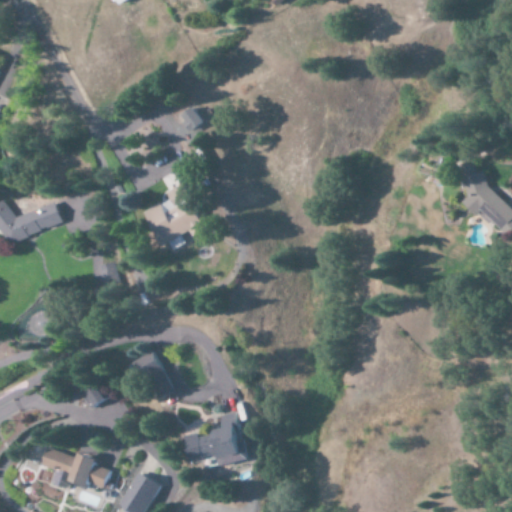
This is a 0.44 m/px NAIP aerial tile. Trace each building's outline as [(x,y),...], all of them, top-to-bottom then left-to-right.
[(183,117),(195,133),(208,124),(196,108),(183,117)] [(467,169),(475,197),(469,203),(481,215),(488,213),(502,226),(502,228),(508,234),(511,233),(511,205),(494,187),(489,172),(483,174),(481,165),(467,169)] [(150,211),(168,247),(175,244),(178,250),(189,245),(184,237),(194,232),(197,237),(210,231),(187,184),(170,193),(173,199),(150,211)] [(0,206),(0,223),(9,246),(67,224),(59,203),(17,219),(11,202),(0,206)] [(85,394),(94,410),(111,401),(102,385),(85,394)] [(190,436),(194,464),(207,462),(208,470),(255,462),(246,412),(223,416),(226,429),(216,431),(217,436),(203,438),(202,434),(190,436)] [(103,461),(84,454),(82,459),(53,450),(47,468),(78,477),(76,483),(94,489),(95,485),(110,490),(115,472),(101,467),(103,461)] [(132,511),(150,511),(163,484),(138,472),(122,507),(132,511)]
